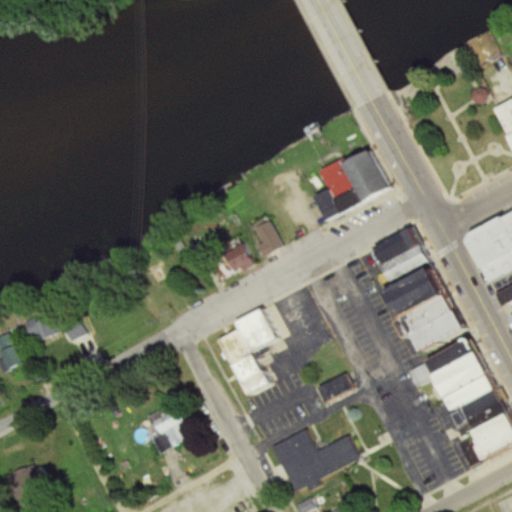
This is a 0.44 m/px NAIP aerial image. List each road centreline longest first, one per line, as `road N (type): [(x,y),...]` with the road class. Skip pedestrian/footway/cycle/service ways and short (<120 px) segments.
road 1 (residential): [(0,427),(425,197)]
road 2 (residential): [(276,511),(180,333)]
road 3 (secondary): [(511,363),(425,197)]
road 4 (secondary): [(377,108),(319,0)]
